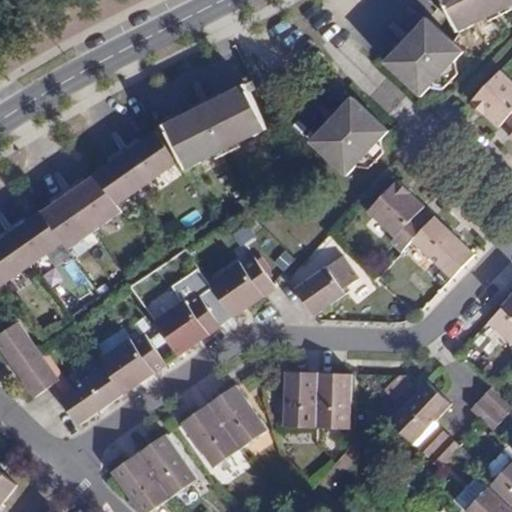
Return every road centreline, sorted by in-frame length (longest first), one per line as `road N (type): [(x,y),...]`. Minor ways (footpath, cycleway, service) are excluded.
road 1 (residential): [(511,241),(418,336),(239,340),(65,466)]
road 2 (residential): [(218,0),(0,121)]
